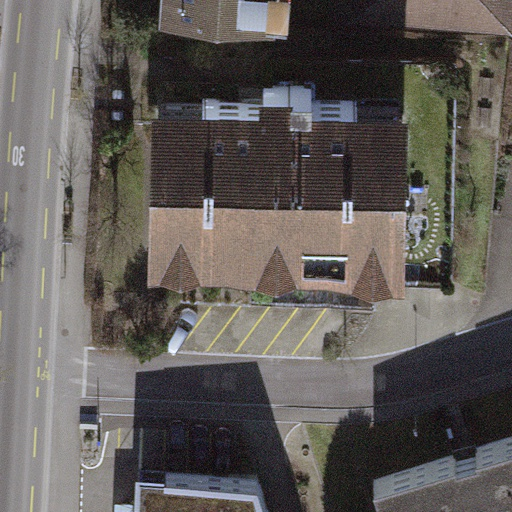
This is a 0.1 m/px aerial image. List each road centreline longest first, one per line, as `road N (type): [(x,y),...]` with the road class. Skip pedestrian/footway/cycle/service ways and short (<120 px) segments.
road 1 (residential): [(511,346),(383,384),(18,378)]
road 2 (tertiary): [(44,0),(18,378)]
road 3 (tertiary): [(18,378),(9,511)]
